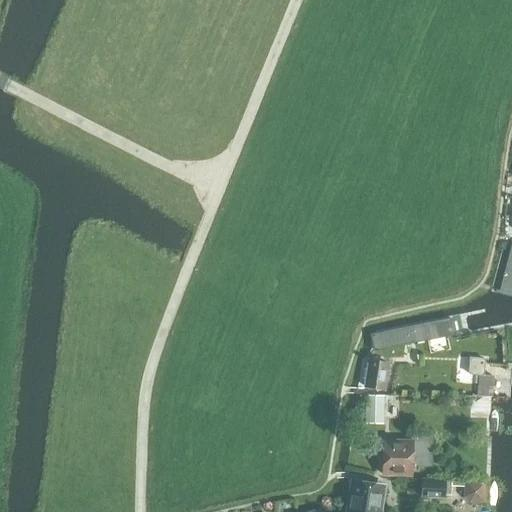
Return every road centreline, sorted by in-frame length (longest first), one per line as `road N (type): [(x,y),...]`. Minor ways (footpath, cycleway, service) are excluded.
road 1 (track): [(141,511),(148,381),(217,190),(0,80)]
road 2 (track): [(217,190),(295,0)]
